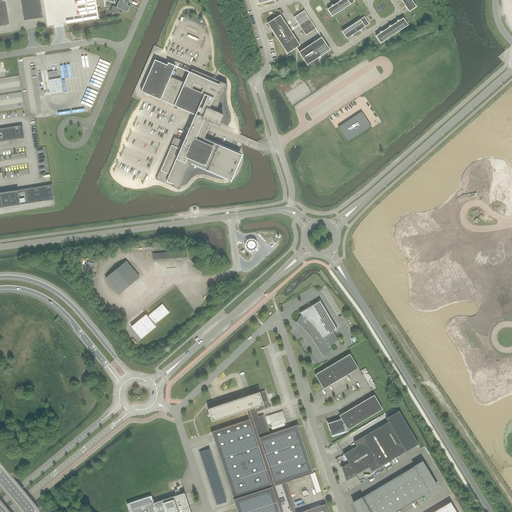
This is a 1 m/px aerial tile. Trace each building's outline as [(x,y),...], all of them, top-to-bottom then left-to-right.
[(5,0),(0,0),(0,26),(10,25),(5,0)] [(21,0),(25,20),(44,17),(41,0),(21,0)] [(119,0),(119,1),(116,7),(113,5),(110,12),(112,12),(118,12),(120,9),(128,12),(130,6),(128,5),(129,3),(128,3),(128,0),(119,0)] [(355,1),(354,0),(340,0),(328,8),(333,15),(355,1)] [(412,0),(401,0),(409,11),(416,6),(412,0)] [(304,10),(294,17),(299,25),(306,35),(316,29),(309,19),(304,10)] [(300,45),(280,14),(267,23),(287,54),(300,45)] [(369,24),(364,16),(343,31),(348,38),(369,24)] [(381,43),(408,25),(404,18),(376,36),(381,43)] [(307,65),(330,50),(322,37),(299,52),(307,65)] [(237,152),(204,138),(209,126),(211,121),(218,124),(223,113),(216,110),(226,87),(225,87),(226,84),(218,80),(219,80),(192,69),(190,72),(189,71),(184,82),(171,76),(176,65),(168,62),(168,63),(167,65),(155,59),(141,91),(195,115),(193,119),(184,141),(174,137),(171,144),(172,145),(160,171),(159,171),(156,179),(173,186),(178,188),(180,185),(181,186),(191,163),(226,178),(237,152)] [(63,93),(61,78),(49,80),(51,94),(63,93)] [(362,111),(338,127),(348,142),(371,126),(362,111)] [(0,141),(24,138),(22,125),(0,128),(0,141)] [(0,207),(54,199),(52,184),(0,192),(0,207)] [(460,217),(405,221),(408,271),(463,267),(460,217)] [(249,250),(251,251),(253,251),(254,250),(256,249),(257,247),(257,246),(258,245),(257,242),(256,240),(254,239),(251,238),(250,239),(249,239),(247,240),(246,242),(245,243),(245,245),(246,247),(247,249),(249,250)] [(187,250),(153,253),(153,262),(187,259),(187,250)] [(139,277),(126,261),(106,278),(119,293),(139,277)] [(337,329),(320,300),(300,312),(302,314),(296,322),(300,325),(301,326),(304,329),(305,330),(308,333),(309,334),(311,337),(312,338),(314,341),(315,343),(323,356),(331,351),(330,348),(331,347),(330,345),(338,340),(333,331),(337,329)] [(146,314),(131,326),(141,338),(156,326),(154,324),(169,312),(162,304),(148,316),(146,314)] [(484,320),(454,331),(468,367),(497,356),(484,320)] [(323,388),(358,368),(350,354),(315,374),(323,388)] [(248,389),(250,395),(208,408),(212,421),(246,409),(247,413),(237,416),(239,423),(211,432),(237,511),(327,511),(325,504),(300,511),(291,511),(292,511),(295,511),(286,482),(314,473),(298,425),(270,434),(263,415),(256,417),(255,412),(265,409),(263,404),(264,404),(263,403),(268,401),(265,391),(260,392),(260,391),(259,392),(257,387),(248,389)] [(383,409),(374,395),(339,415),(341,418),(327,423),(329,430),(330,430),(331,435),(346,431),(343,424),(344,423),(348,429),(383,409)] [(386,418),(388,421),(354,442),(357,446),(344,454),(349,462),(342,467),(342,466),(342,467),(346,481),(346,480),(356,475),(369,467),(372,471),(419,444),(399,410),(386,418)] [(283,411),(268,416),(272,427),(286,423),(283,411)] [(210,447),(199,451),(217,504),(227,501),(210,447)] [(353,501),(359,511),(395,511),(429,492),(437,488),(438,488),(422,461),(421,461),(422,462),(413,466),(413,467),(362,497),(354,502),(353,501)] [(314,473),(310,474),(316,493),(321,491),(315,472),(314,473)] [(152,495),(127,504),(130,511),(190,511),(184,492),(180,494),(178,489),(175,490),(177,495),(154,503),(152,497),(152,495)] [(456,511),(450,502),(433,511),(456,511)]
